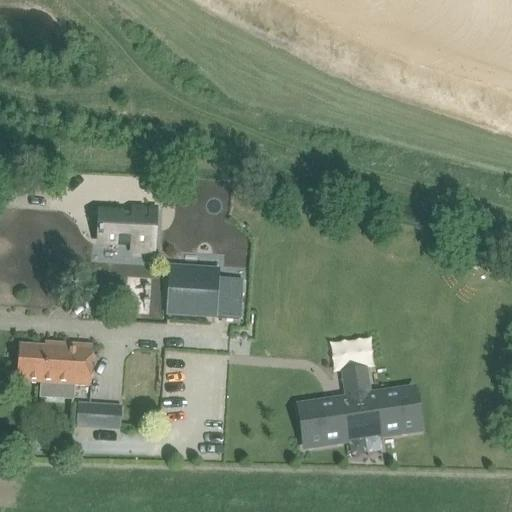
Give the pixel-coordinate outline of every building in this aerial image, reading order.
[(99,232),(99,236),(100,236),(100,245),(133,246),(132,252),(152,253),(155,209),(134,208),(134,214),(102,212),(101,232),(99,232)] [(170,268),(167,315),(241,320),(243,280),(221,278),(221,271),(197,269),(180,268),(170,268)] [(41,398),(71,400),(72,400),(73,387),(89,388),(92,347),(46,343),(46,348),(20,346),(18,383),(42,385),(41,398)] [(299,408),(305,448),(420,431),(414,392),(370,398),(366,370),(343,374),(347,401),(299,408)] [(78,428),(119,431),(121,410),(79,407),(78,428)]
